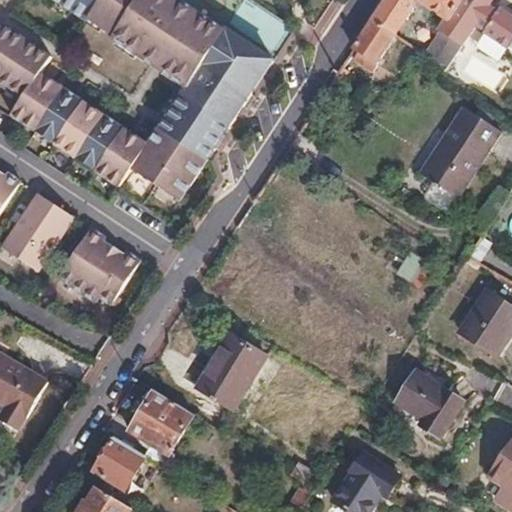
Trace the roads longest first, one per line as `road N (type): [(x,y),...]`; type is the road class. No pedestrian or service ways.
road 1 (residential): [(187,268),(362,0)]
road 2 (residential): [(26,511),(187,268)]
road 3 (residential): [(187,268),(0,141)]
